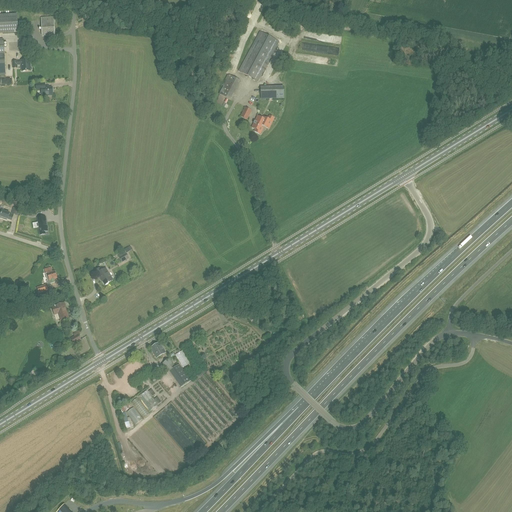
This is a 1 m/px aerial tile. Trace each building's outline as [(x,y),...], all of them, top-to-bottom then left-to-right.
[(17,14),(0,15),(0,34),(19,33),(17,14)] [(42,36),(55,35),(54,17),(41,18),(42,36)] [(258,81),(279,42),(261,32),(239,71),(258,81)] [(22,72),(31,71),(30,61),(21,61),(22,61),(17,62),(17,61),(13,62),(13,69),(17,68),(17,65),(22,65),(22,72)] [(230,100),(241,81),(230,75),(220,94),(230,100)] [(42,96),(53,95),(53,88),(49,88),(49,87),(44,88),(43,84),(36,84),(37,91),(42,90),(42,96)] [(284,87),(261,88),(261,99),(284,99),(284,87)] [(245,107),(240,117),(247,120),(252,111),(245,107)] [(264,117),(263,119),(258,116),(252,128),(259,131),(262,125),(264,127),(268,119),(264,117)] [(0,217),(1,217),(4,218),(4,219),(7,220),(7,219),(8,219),(12,220),(13,215),(10,214),(10,213),(2,211),(3,208),(0,207),(1,206),(0,206),(0,214),(1,215),(0,217)] [(12,214),(19,216),(21,209),(14,207),(12,214)] [(45,232),(48,232),(45,217),(38,219),(38,223),(39,228),(40,235),(45,234),(45,232)] [(124,250),(118,254),(117,254),(122,263),(129,259),(124,250)] [(46,273),(47,272),(47,274),(46,274),(48,281),(50,280),(51,284),(56,282),(55,279),(57,278),(55,272),(52,272),(51,267),(44,270),(46,273)] [(105,285),(113,281),(106,269),(102,271),(100,268),(96,271),(101,279),(105,285)] [(37,288),(39,294),(48,291),(46,285),(37,288)] [(13,294),(17,302),(22,299),(19,292),(13,294)] [(65,306),(66,306),(65,304),(64,304),(64,303),(56,306),(52,307),(54,314),(58,313),(60,320),(69,318),(65,306)] [(78,334),(79,334),(80,333),(79,330),(73,334),(75,336),(71,339),(74,344),(81,340),(78,334)] [(157,359),(166,353),(160,343),(151,348),(157,359)] [(183,351),(176,355),(183,368),(191,363),(183,351)] [(181,388),(181,387),(191,381),(180,365),(176,367),(170,359),(163,364),(168,372),(169,372),(181,388)] [(157,405),(146,391),(139,397),(150,411),(157,405)]
